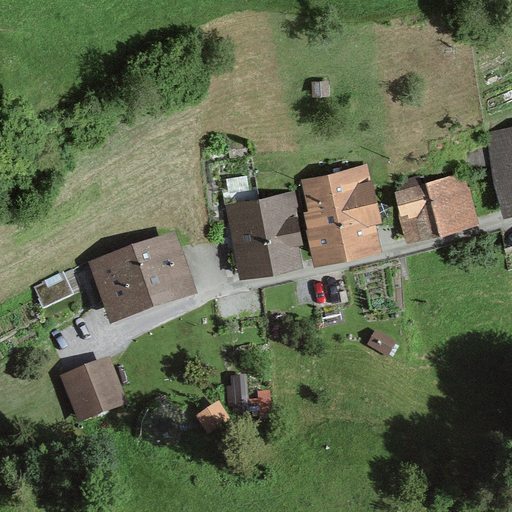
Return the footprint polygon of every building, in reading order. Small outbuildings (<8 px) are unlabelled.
[(506,208),(511,206),(511,133),(488,140),(506,208)] [(461,148),(466,168),(489,163),(484,144),(461,148)] [(374,242),(368,218),(374,217),(363,171),(306,185),(312,213),(309,214),(311,224),(309,225),(316,256),(374,242)] [(399,210),(405,236),(437,227),(426,183),(423,175),(400,183),(399,195),(402,209),(399,210)] [(459,194),(455,175),(426,183),(437,227),(472,218),(465,193),(459,194)] [(250,269),(272,265),(259,201),(256,187),(224,193),(230,219),(225,227),(233,272),(250,269)] [(297,193),(259,201),(272,265),(294,260),(289,237),(298,235),(292,207),(300,205),(297,193)] [(102,270),(117,312),(181,289),(173,266),(180,264),(172,242),(136,254),(134,259),(102,270)] [(62,274),(33,288),(42,307),(71,294),(62,274)] [(383,338),(377,348),(388,355),(394,344),(383,338)] [(106,365),(67,380),(81,418),(120,402),(106,365)] [(235,379),(236,389),(229,389),(230,404),(247,403),(245,378),(235,379)] [(219,406),(201,418),(208,429),(226,418),(219,406)]
